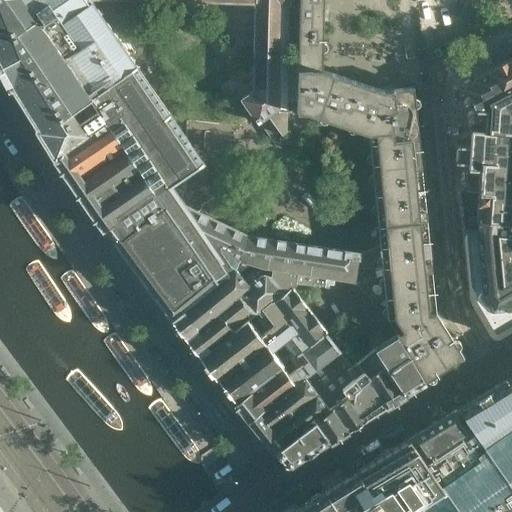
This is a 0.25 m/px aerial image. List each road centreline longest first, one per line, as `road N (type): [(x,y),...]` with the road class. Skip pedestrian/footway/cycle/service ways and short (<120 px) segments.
road 1 (residential): [(511,347),(267,495)]
road 2 (tertiary): [(85,511),(0,397)]
